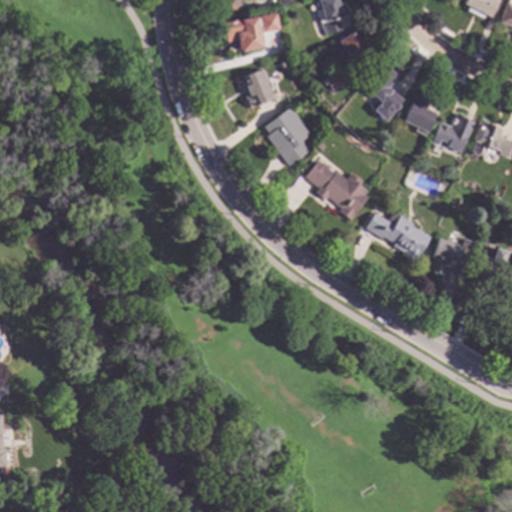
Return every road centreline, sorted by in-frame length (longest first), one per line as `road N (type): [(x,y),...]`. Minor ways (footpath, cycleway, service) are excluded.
road 1 (tertiary): [(511,389),(295,259),(243,211),(184,110),(160,0)]
road 2 (residential): [(511,78),(448,58),(391,0)]
